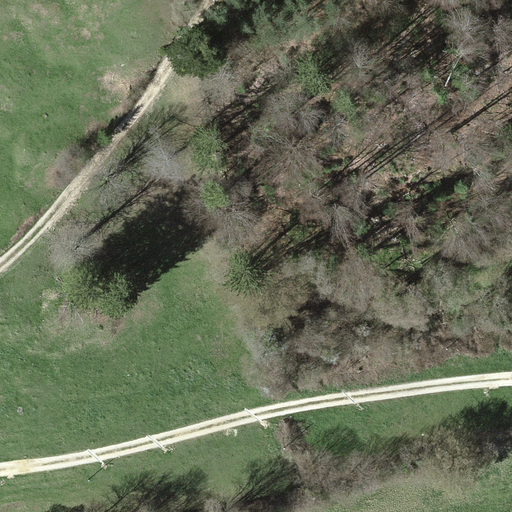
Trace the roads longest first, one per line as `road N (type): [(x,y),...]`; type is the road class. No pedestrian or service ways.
road 1 (track): [(0,475),(163,445),(335,400),(511,382)]
road 2 (track): [(207,0),(143,107),(0,262)]
